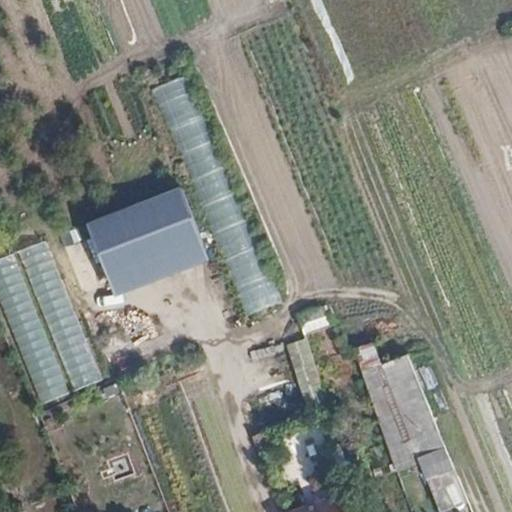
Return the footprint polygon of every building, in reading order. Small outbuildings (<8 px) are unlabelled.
[(186,36),(200,31),(188,0),(74,0),(97,62),(99,62),(147,45),(157,44),(176,37),(186,36)] [(187,72),(149,88),(243,312),(282,296),(187,72)] [(213,256),(185,185),(88,224),(116,296),(213,256)] [(47,242),(17,253),(75,391),(104,380),(47,242)] [(17,253),(0,259),(0,297),(44,403),(75,391),(17,253)] [(332,320),(326,304),(299,315),(304,332),(332,320)] [(303,403),(319,400),(307,339),(291,342),(303,403)] [(456,471),(409,355),(381,366),(427,482),(456,471)] [(267,444),(263,434),(253,438),(257,448),(267,444)] [(427,482),(439,511),(443,511),(468,502),(456,471),(427,482)] [(349,511),(343,495),(299,511),(349,511)]
